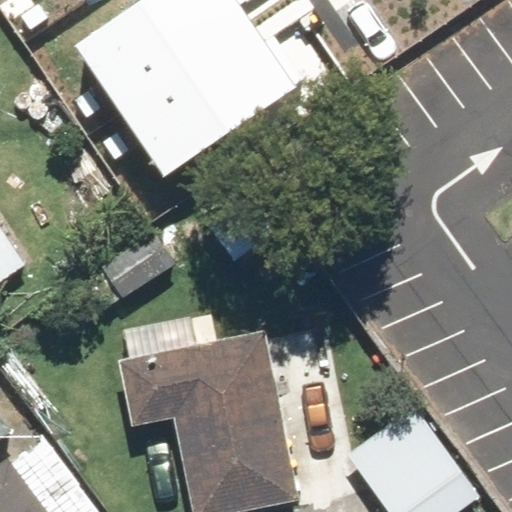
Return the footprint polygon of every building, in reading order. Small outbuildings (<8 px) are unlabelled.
[(241,0),(142,0),(78,43),(166,174),(299,85),(241,0)] [(245,187),(202,224),(236,265),(280,228),(245,187)] [(0,223),(0,285),(29,264),(0,223)] [(98,266),(122,304),(182,266),(157,228),(98,266)] [(214,314),(123,332),(128,358),(118,360),(132,433),(177,424),(194,511),(257,511),(305,503),(269,325),(219,336),(214,314)] [(0,440),(13,431),(0,414),(0,440)] [(101,511),(43,434),(0,465),(0,511),(101,511)] [(380,499),(389,511),(462,511),(478,500),(441,452),(380,499)]
